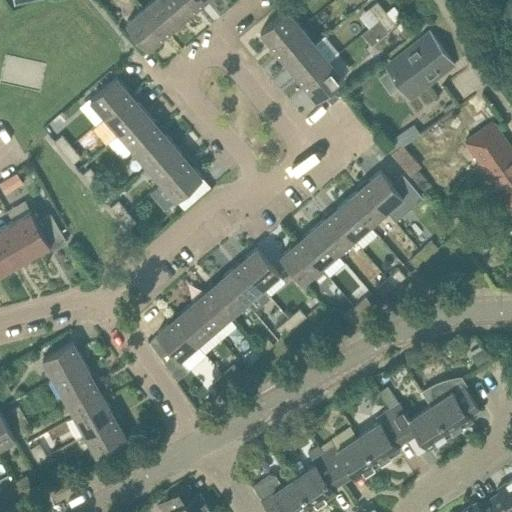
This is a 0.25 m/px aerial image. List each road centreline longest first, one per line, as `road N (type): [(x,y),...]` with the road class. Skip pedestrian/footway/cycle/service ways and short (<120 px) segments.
road 1 (residential): [(205,440),(394,333),(464,311),(511,309)]
road 2 (residential): [(105,296),(222,197),(268,184)]
road 3 (residential): [(487,374),(503,402),(500,438),(405,511)]
road 4 (residential): [(219,47),(180,79),(268,184)]
road 5 (residential): [(268,184),(307,150),(219,47)]
road 6 (residential): [(105,296),(205,440)]
road 7 (residential): [(67,511),(205,440)]
road 8 (residential): [(511,114),(437,0)]
